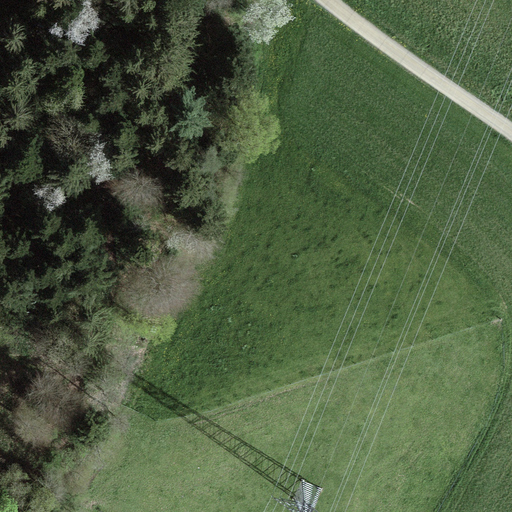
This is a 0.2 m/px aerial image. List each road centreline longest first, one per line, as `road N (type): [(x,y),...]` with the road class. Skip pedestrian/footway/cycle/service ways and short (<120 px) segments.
road 1 (track): [(102,321),(109,207),(33,0)]
road 2 (unclassified): [(511,131),(330,0)]
road 3 (track): [(13,511),(102,321)]
